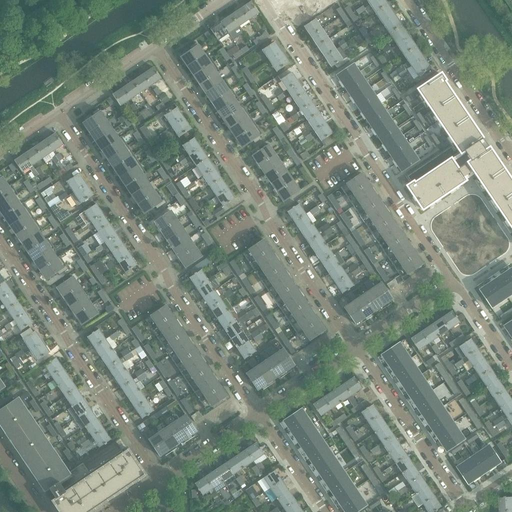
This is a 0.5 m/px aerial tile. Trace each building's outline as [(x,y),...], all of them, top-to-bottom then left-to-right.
[(309,0),(316,11),(332,0),(309,0)] [(384,0),(372,0),(368,3),(375,13),(388,5),(384,0)] [(251,2),(241,9),(249,20),(259,13),(251,2)] [(388,5),(375,13),(382,24),(395,16),(388,5)] [(344,9),(349,16),(353,13),(348,6),(344,9)] [(363,6),(356,11),(358,15),(365,10),(363,6)] [(336,10),(341,17),(344,14),(340,8),(336,10)] [(241,9),(231,16),(238,27),(249,20),(241,9)] [(353,13),(349,16),(354,23),(357,20),(353,13)] [(344,14),(341,17),(345,24),(349,21),(344,14)] [(231,16),(220,23),(228,34),(238,27),(231,16)] [(395,16),(382,24),(389,35),(402,26),(395,16)] [(315,19),(304,27),(310,37),(322,29),(315,19)] [(220,23),(210,29),(218,41),(228,34),(220,23)] [(402,26),(389,35),(397,45),(409,37),(402,26)] [(363,28),(359,30),(363,37),(367,35),(363,28)] [(322,29),(310,37),(317,47),(329,40),(322,29)] [(266,32),(260,37),(262,41),(269,36),(266,32)] [(358,35),(355,38),(359,45),(363,42),(358,35)] [(367,35),(363,37),(368,44),(372,41),(367,35)] [(260,37),(253,42),(256,46),(262,41),(260,37)] [(409,37),(397,45),(404,56),(416,47),(409,37)] [(329,40),(317,47),(324,58),(336,50),(329,40)] [(274,42),(262,50),(269,61),(282,53),(274,42)] [(187,67),(207,53),(204,55),(196,43),(189,47),(191,50),(181,57),(187,66),(186,66),(187,67)] [(389,45),(382,50),(384,53),(391,49),(389,45)] [(246,46),(240,51),(242,55),(249,50),(246,46)] [(416,47),(404,56),(411,66),(423,58),(416,47)] [(336,50),(324,58),(331,68),(342,60),(336,50)] [(240,51),(233,56),(235,60),(242,55),(240,51)] [(194,75),(213,62),(207,53),(187,67),(187,68),(188,67),(194,75)] [(282,53),(269,61),(276,72),(289,64),(282,53)] [(382,56),(378,58),(382,65),(386,63),(382,56)] [(423,58),(411,66),(418,77),(431,69),(423,58)] [(199,85),(219,71),(213,62),(194,75),(199,84),(198,84),(199,85)] [(354,64),(336,76),(342,84),(360,72),(354,64)] [(403,66),(396,71),(398,75),(405,70),(403,66)] [(242,70),(247,77),(250,74),(246,67),(242,70)] [(153,68),(143,74),(151,86),(161,79),(153,68)] [(405,70),(398,75),(401,78),(408,73),(405,70)] [(217,74),(220,72),(219,71),(199,85),(199,86),(200,85),(206,93),(225,80),(225,79),(222,81),(217,74)] [(360,72),(342,84),(347,92),(365,80),(360,72)] [(280,80),(287,91),(298,83),(291,73),(280,80)] [(143,74),(133,81),(141,93),(151,86),(143,74)] [(250,74),(247,77),(251,84),(255,81),(250,74)] [(454,144),(411,173),(431,204),(474,175),(511,231),(511,180),(440,74),(417,90),(454,144)] [(211,103),(232,89),(225,80),(206,93),(211,102),(210,102),(211,103)] [(365,80),(347,92),(353,100),(370,88),(365,80)] [(133,81),(123,88),(130,100),(141,93),(133,81)] [(298,83),(287,91),(294,101),(305,93),(298,83)] [(123,88),(112,95),(120,106),(130,100),(123,88)] [(370,88),(353,100),(358,108),(376,96),(370,88)] [(218,111),(238,98),(232,89),(211,103),(211,104),(212,103),(218,111)] [(164,93),(158,97),(162,103),(163,105),(169,101),(164,93)] [(305,93),(294,101),(300,111),(312,103),(305,93)] [(261,98),(265,105),(269,102),(265,95),(261,98)] [(376,96),(358,108),(363,116),(381,104),(376,96)] [(223,121),(244,107),(243,106),(240,108),(235,101),(238,99),(238,98),(218,111),(223,119),(222,120),(223,121)] [(269,102),(265,105),(270,112),(274,109),(269,102)] [(155,107),(158,111),(165,107),(163,105),(162,103),(155,107)] [(312,103),(300,111),(307,121),(319,114),(312,103)] [(381,104),(363,116),(369,124),(386,112),(381,104)] [(250,116),(244,107),(223,121),(223,122),(224,121),(230,129),(250,116)] [(177,108),(164,116),(160,119),(167,130),(171,127),(184,119),(177,108)] [(83,123),(89,132),(88,132),(89,133),(106,121),(98,109),(91,113),(93,116),(83,123)] [(142,116),(144,120),(151,116),(149,112),(142,116)] [(386,112),(369,124),(374,132),(392,120),(386,112)] [(319,114),(307,121),(314,131),(326,124),(319,114)] [(256,125),(250,116),(230,129),(236,137),(234,138),(235,139),(256,125)] [(184,119),(171,127),(179,138),(191,130),(184,119)] [(392,120),(374,132),(379,140),(397,128),(392,120)] [(106,121),(89,133),(89,134),(90,133),(96,141),(112,130),(106,121)] [(283,123),(280,126),(284,133),(288,130),(283,123)] [(326,124),(314,131),(324,146),(332,141),(329,136),(332,134),(326,124)] [(262,134),(256,125),(235,139),(235,140),(236,139),(242,148),(252,141),(254,144),(261,139),(259,136),(262,134)] [(397,128),(379,140),(385,148),(402,136),(397,128)] [(101,150),(100,150),(101,151),(118,139),(118,138),(112,130),(96,141),(101,150)] [(166,131),(159,135),(161,139),(168,134),(166,131)] [(150,132),(144,136),(148,142),(154,138),(150,132)] [(55,134),(45,140),(53,152),(63,145),(55,134)] [(118,139),(101,151),(101,152),(102,151),(108,159),(127,146),(121,136),(118,138),(118,139)] [(402,136),(385,148),(390,156),(408,144),(402,136)] [(194,138),(182,146),(189,156),(200,149),(194,138)] [(45,140),(35,147),(42,159),(53,152),(45,140)] [(408,144),(390,156),(395,164),(413,152),(408,144)] [(258,166),(275,155),(269,145),(252,156),(258,166)] [(113,168),(112,168),(113,169),(134,155),(127,146),(108,159),(113,168)] [(35,147),(24,154),(32,166),(42,159),(35,147)] [(200,149),(189,156),(196,166),(207,159),(200,149)] [(300,156),(303,160),(309,156),(306,152),(300,156)] [(413,152),(395,164),(401,172),(419,160),(413,152)] [(24,154),(14,161),(22,173),(32,166),(24,154)] [(134,155),(113,169),(113,170),(114,169),(120,177),(140,164),(134,155)] [(264,175),(281,164),(275,155),(258,166),(264,175)] [(207,159),(196,166),(203,177),(214,169),(207,159)] [(162,164),(167,171),(171,169),(166,162),(162,164)] [(70,164),(64,168),(66,172),(73,168),(70,164)] [(126,185),(125,186),(125,187),(143,175),(143,176),(146,174),(140,164),(120,177),(126,185)] [(287,172),(281,164),(264,175),(270,184),(287,172)] [(171,169),(167,171),(171,178),(175,175),(171,169)] [(214,169),(203,177),(210,187),(221,179),(214,169)] [(293,181),(287,172),(270,184),(276,193),(293,181)] [(0,193),(12,185),(11,184),(8,187),(0,175),(0,174),(0,193)] [(79,174),(66,182),(73,193),(86,185),(79,174)] [(353,206),(373,192),(361,174),(340,188),(353,206)] [(143,175),(125,187),(125,188),(127,187),(132,195),(149,184),(143,176),(143,175)] [(50,177),(43,182),(46,186),(52,181),(50,177)] [(221,179),(210,187),(216,197),(228,189),(221,179)] [(299,191),(293,181),(276,193),(283,202),(299,191)] [(43,182),(36,187),(39,190),(46,186),(43,182)] [(176,184),(180,191),(184,189),(180,182),(176,184)] [(132,195),(138,203),(137,204),(137,205),(155,193),(154,192),(149,184),(132,195)] [(12,185),(0,193),(0,205),(18,194),(12,185)] [(86,185),(73,193),(69,196),(77,207),(93,196),(86,185)] [(184,189),(180,191),(185,198),(189,195),(184,189)] [(228,189),(216,197),(223,207),(235,200),(228,189)] [(157,190),(154,192),(155,193),(137,205),(138,206),(139,205),(145,214),(155,207),(157,210),(166,203),(157,190)] [(386,210),(373,192),(353,206),(365,224),(386,210)] [(66,193),(59,198),(61,202),(68,197),(66,193)] [(0,205),(0,210),(4,216),(3,216),(3,217),(24,203),(23,202),(20,204),(15,197),(18,195),(18,194),(0,205)] [(321,194),(318,197),(322,203),(326,201),(321,194)] [(193,198),(187,202),(191,207),(196,203),(193,198)] [(24,203),(3,217),(4,218),(5,217),(10,225),(30,212),(24,203)] [(96,204),(84,212),(91,222),(103,215),(96,204)] [(55,205),(50,208),(57,218),(62,215),(55,205)] [(292,208),(292,209),(287,212),(294,222),(305,215),(298,205),(294,208),(293,207),(292,208)] [(317,207),(310,212),(312,216),(319,211),(317,207)] [(398,228),(386,210),(365,224),(377,242),(398,228)] [(171,211),(154,222),(160,232),(177,220),(171,211)] [(10,225),(16,234),(15,234),(15,235),(36,221),(30,212),(10,225)] [(103,215),(91,222),(98,232),(109,225),(103,215)] [(305,215),(294,222),(301,233),(312,225),(305,215)] [(160,232),(166,241),(183,229),(177,220),(160,232)] [(36,221),(15,235),(16,236),(17,235),(22,243),(42,230),(36,221)] [(340,222),(336,224),(341,231),(344,229),(340,222)] [(328,224),(321,228),(323,232),(330,227),(328,224)] [(109,225),(98,232),(105,243),(116,235),(109,225)] [(312,225),(301,233),(308,243),(319,235),(312,225)] [(65,230),(69,237),(73,234),(69,227),(65,230)] [(330,227),(323,232),(326,236),(333,231),(330,227)] [(389,260),(410,246),(398,228),(377,242),(389,260)] [(166,241),(173,250),(189,239),(183,229),(166,241)] [(39,233),(42,231),(42,230),(22,243),(28,251),(27,252),(27,253),(48,239),(47,238),(44,240),(39,233)] [(73,234),(69,237),(74,244),(78,241),(73,234)] [(116,235),(105,243),(112,253),(123,245),(116,235)] [(319,235),(308,243),(315,253),(326,245),(319,235)] [(345,237),(349,244),(353,242),(349,235),(345,237)] [(48,239),(27,253),(28,254),(29,253),(35,261),(54,248),(48,239)] [(173,250),(179,259),(195,248),(189,239),(173,250)] [(263,240),(242,254),(255,272),(275,258),(263,240)] [(353,242),(349,244),(354,251),(358,249),(353,242)] [(123,245),(112,253),(119,263),(130,255),(123,245)] [(326,245),(315,253),(321,263),(333,256),(326,245)] [(81,246),(78,249),(83,257),(87,255),(81,246)] [(422,264),(410,246),(389,260),(401,278),(422,264)] [(54,248),(35,261),(40,269),(39,270),(39,271),(60,257),(59,256),(56,258),(51,251),(54,249),(54,248)] [(195,248),(179,259),(185,268),(202,257),(195,248)] [(87,255),(83,257),(88,264),(91,261),(87,255)] [(130,255),(119,263),(125,273),(137,266),(130,255)] [(359,258),(363,265),(367,262),(362,255),(359,258)] [(333,256),(321,263),(328,273),(340,266),(333,256)] [(60,257),(39,271),(40,272),(41,271),(47,280),(57,273),(59,276),(68,269),(60,257)] [(207,258),(197,265),(201,270),(211,264),(207,258)] [(275,258),(255,272),(267,290),(288,276),(275,258)] [(367,262),(363,265),(368,271),(371,269),(367,262)] [(355,264),(348,269),(351,273),(358,268),(355,264)] [(94,265),(90,267),(97,278),(101,275),(94,265)] [(340,266),(328,273),(335,284),(346,276),(351,273),(348,269),(344,272),(340,266)] [(228,267),(222,271),(226,276),(231,272),(228,267)] [(358,268),(351,273),(353,277),(360,272),(358,268)] [(511,268),(495,279),(508,298),(511,294),(511,268)] [(194,275),(189,278),(194,285),(196,288),(208,281),(201,270),(196,274),(195,273),(194,274),(194,275)] [(348,289),(358,283),(353,277),(351,273),(346,276),(335,284),(342,294),(347,290),(347,291),(349,290),(348,289)] [(101,275),(97,278),(101,285),(105,282),(101,275)] [(208,281),(196,288),(203,298),(214,291),(215,291),(221,287),(214,276),(208,281)] [(288,276),(267,290),(279,308),(300,294),(288,276)] [(73,277),(56,288),(62,298),(79,286),(73,277)] [(390,290),(398,285),(394,279),(386,285),(390,290)] [(495,279),(479,290),(491,309),(508,298),(495,279)] [(5,282),(0,285),(0,299),(0,300),(12,293),(5,282)] [(392,300),(381,283),(374,288),(371,289),(382,306),(392,300)] [(62,298),(69,307),(85,296),(79,286),(62,298)] [(242,288),(238,291),(243,297),(246,295),(242,288)] [(382,306),(371,289),(368,291),(362,295),(374,312),(382,306)] [(230,290),(223,294),(226,298),(233,293),(230,290)] [(214,291),(203,298),(210,309),(221,301),(226,298),(223,294),(219,297),(215,291),(214,291)] [(12,293),(0,300),(7,311),(19,303),(12,293)] [(279,308),(291,326),(312,312),(300,294),(279,308)] [(374,312),(362,295),(356,300),(353,301),(365,318),(374,312)] [(85,296),(69,307),(75,316),(92,305),(85,296)] [(221,301),(210,309),(217,319),(228,311),(232,308),(226,298),(221,301)] [(365,318),(353,301),(351,303),(344,308),(355,324),(365,318)] [(19,303),(7,311),(14,321),(25,313),(19,303)] [(244,310),(237,315),(239,318),(240,318),(246,314),(251,310),(252,311),(256,308),(253,304),(244,310)] [(98,314),(92,305),(75,316),(81,325),(98,314)] [(111,305),(105,309),(107,313),(108,313),(114,309),(111,305)] [(178,324),(172,315),(165,306),(145,320),(157,338),(178,324)] [(228,311),(217,319),(224,329),(235,321),(239,318),(237,315),(232,308),(228,311)] [(256,308),(252,311),(256,317),(260,315),(256,308)] [(456,318),(457,317),(456,316),(455,316),(452,311),(441,318),(449,330),(459,323),(456,318)] [(291,326),(304,344),(324,330),(312,312),(291,326)] [(25,313),(14,321),(21,331),(32,323),(25,313)] [(235,321),(224,329),(230,339),(242,331),(246,329),(247,328),(240,318),(239,318),(235,321)] [(441,318),(431,325),(439,337),(449,330),(441,318)] [(117,322),(122,329),(126,326),(121,319),(117,322)] [(511,320),(503,326),(509,335),(511,332),(511,320)] [(190,342),(184,333),(178,324),(157,338),(169,356),(190,342)] [(258,330),(260,333),(268,328),(266,324),(258,330)] [(431,325),(421,332),(429,343),(439,337),(431,325)] [(130,333),(126,326),(122,329),(126,336),(130,333)] [(242,331),(230,339),(237,349),(249,342),(253,339),(250,335),(246,329),(242,331)] [(92,334),(87,337),(94,348),(105,340),(98,330),(94,333),(93,332),(92,333),(92,334)] [(257,330),(250,335),(253,339),(260,334),(257,330)] [(35,331),(23,340),(30,350),(42,342),(35,331)] [(117,332),(110,337),(112,341),(119,336),(117,332)] [(414,344),(413,344),(414,346),(415,345),(418,350),(429,343),(421,332),(411,339),(414,344)] [(260,334),(253,339),(255,342),(263,338),(260,334)] [(462,335),(455,339),(458,343),(465,338),(462,335)] [(455,339),(449,344),(451,348),(458,343),(455,339)] [(463,343),(464,344),(459,347),(466,357),(477,349),(470,339),(465,343),(465,342),(463,343)] [(105,340),(94,348),(101,358),(112,350),(105,340)] [(135,340),(131,342),(136,349),(139,347),(135,340)] [(42,342),(30,350),(37,361),(50,353),(42,342)] [(202,360),(196,351),(190,342),(169,356),(181,374),(202,360)] [(251,356),(251,355),(256,352),(249,342),(237,349),(244,360),(249,356),(250,357),(251,356)] [(399,343),(380,355),(391,372),(410,359),(399,343)] [(435,345),(431,348),(436,355),(440,352),(435,345)] [(271,346),(268,348),(285,372),(294,366),(283,349),(276,354),(271,346)] [(271,357),(264,361),(276,378),(285,372),(268,348),(266,350),(271,357)] [(128,349),(121,354),(123,357),(130,353),(128,349)] [(477,349),(466,357),(472,367),(484,360),(477,349)] [(22,350),(15,355),(17,359),(24,354),(22,350)] [(112,350),(101,358),(108,368),(119,360),(112,350)] [(130,353),(123,357),(126,361),(133,356),(130,353)] [(444,356),(440,359),(443,363),(448,369),(451,367),(447,360),(444,356)] [(49,363),(44,366),(51,376),(63,369),(56,358),(51,362),(50,361),(49,362),(49,363)] [(253,358),(251,360),(267,384),(276,378),(264,361),(258,366),(253,358)] [(433,358),(426,362),(429,366),(435,362),(433,358)] [(410,359),(391,372),(402,388),(421,375),(410,359)] [(16,360),(12,363),(16,369),(20,367),(16,360)] [(119,360),(108,368),(114,378),(126,370),(119,360)] [(149,360),(145,363),(149,369),(153,367),(149,360)] [(214,378),(208,369),(202,360),(181,374),(194,392),(214,378)] [(248,362),(253,369),(246,374),(257,391),(267,384),(251,360),(248,362)] [(461,360),(454,365),(457,369),(464,364),(461,360)] [(484,360),(472,367),(479,378),(491,370),(484,360)] [(451,367),(448,369),(452,376),(456,374),(451,367)] [(63,369),(51,376),(58,386),(69,379),(63,369)] [(142,369),(135,374),(137,378),(144,373),(142,369)] [(126,370),(114,378),(121,388),(133,381),(126,370)] [(491,370),(479,378),(486,388),(498,380),(491,370)] [(144,373),(137,378),(140,382),(147,377),(144,373)] [(421,375),(402,388),(409,398),(413,404),(432,391),(421,375)] [(354,377),(343,384),(351,396),(361,389),(358,384),(359,383),(358,382),(357,382),(354,377)] [(473,377),(466,381),(468,385),(475,381),(473,377)] [(227,396),(220,387),(214,378),(194,392),(206,410),(227,396)] [(69,379),(58,386),(65,397),(76,389),(69,379)] [(457,383),(461,390),(465,387),(460,380),(457,383)] [(498,380),(486,388),(493,398),(504,390),(498,380)] [(26,383),(31,390),(34,388),(30,381),(26,383)] [(133,381),(121,388),(128,398),(140,391),(133,381)] [(158,383),(163,390),(167,388),(162,381),(158,383)] [(343,384),(333,391),(341,402),(351,396),(343,384)] [(465,387),(461,390),(466,397),(470,394),(465,387)] [(39,395),(34,388),(31,390),(35,397),(39,395)] [(167,388),(163,390),(168,397),(172,394),(167,388)] [(76,389),(65,397),(72,407),(83,399),(76,389)] [(504,390),(493,398),(500,408),(511,400),(504,390)] [(140,391),(128,398),(135,409),(146,401),(140,391)] [(333,391),(323,398),(331,409),(341,402),(333,391)] [(432,391),(413,404),(424,420),(442,407),(432,391)] [(0,410),(0,424),(14,446),(24,460),(31,471),(41,485),(54,505),(59,511),(89,511),(100,505),(100,506),(106,502),(106,501),(107,500),(108,501),(114,496),(124,489),(125,489),(131,485),(131,484),(132,483),(133,484),(139,480),(138,479),(144,475),(139,466),(134,459),(133,459),(126,448),(121,451),(89,473),(83,464),(83,463),(79,466),(28,392),(15,400),(15,401),(0,410)] [(316,410),(315,410),(317,412),(317,411),(320,416),(331,409),(323,398),(313,405),(316,410)] [(83,399),(72,407),(79,417),(90,409),(83,399)] [(511,401),(511,400),(500,408),(507,418),(511,414),(511,401)] [(146,401),(135,409),(142,419),(147,416),(149,415),(148,414),(153,411),(146,401)] [(364,401),(357,405),(360,409),(367,404),(364,401)] [(474,401),(470,403),(475,410),(479,408),(474,401)] [(40,404),(44,411),(48,408),(44,402),(40,404)] [(357,405),(351,410),(353,414),(360,409),(357,405)] [(366,409),(361,413),(368,423),(379,415),(372,405),(367,408),(365,409),(366,409)] [(442,407),(424,420),(434,436),(453,423),(442,407)] [(48,408),(44,411),(49,417),(52,415),(48,408)] [(483,414),(479,408),(475,410),(479,417),(483,414)] [(90,409),(79,417),(85,427),(97,419),(90,409)] [(301,409),(283,421),(283,422),(291,435),(294,438),(312,425),(301,409)] [(202,417),(199,411),(191,417),(195,422),(202,417)] [(344,414),(337,419),(340,423),(347,418),(344,414)] [(185,415),(176,421),(187,438),(196,432),(185,415)] [(379,415),(368,423),(375,433),(386,425),(379,415)] [(500,417),(493,422),(495,426),(502,421),(500,417)] [(97,419),(85,427),(92,437),(104,430),(97,419)] [(337,419),(330,423),(333,427),(340,423),(337,419)] [(176,421),(167,427),(178,444),(187,438),(176,421)] [(484,424),(489,430),(492,428),(488,421),(484,424)] [(502,421),(495,426),(498,430),(505,425),(502,421)] [(53,425),(58,431),(62,428),(57,422),(53,425)] [(453,423),(434,436),(445,452),(464,439),(453,423)] [(312,425),(294,438),(304,454),(323,441),(312,425)] [(386,425),(375,433),(382,443),(393,436),(386,425)] [(349,426),(345,428),(350,435),(354,432),(349,426)] [(167,427),(157,434),(169,450),(178,444),(167,427)] [(62,428),(58,431),(62,437),(66,435),(62,428)] [(492,428),(489,430),(493,437),(497,435),(492,428)] [(106,444),(106,443),(110,440),(104,430),(92,437),(99,448),(104,444),(104,445),(106,444)] [(358,439),(354,432),(350,435),(355,442),(358,439)] [(157,434),(148,440),(159,456),(169,450),(157,434)] [(393,436),(382,443),(388,453),(400,446),(393,436)] [(82,449),(90,444),(88,440),(80,446),(82,449)] [(323,441),(304,454),(315,470),(334,457),(323,441)] [(71,442),(67,444),(72,451),(75,448),(71,442)] [(496,445),(501,452),(505,449),(500,442),(496,445)] [(246,450),(253,461),(264,454),(260,450),(261,449),(260,447),(259,448),(256,443),(246,450)] [(489,445),(480,451),(492,468),(500,463),(489,445)] [(359,449),(364,455),(368,453),(363,446),(359,449)] [(377,446),(370,451),(373,455),(380,450),(377,446)] [(400,446),(388,453),(395,464),(407,456),(400,446)] [(505,449),(501,452),(505,459),(509,456),(505,449)] [(246,450),(235,457),(243,468),(253,461),(246,450)] [(480,451),(472,456),(484,474),(492,468),(480,451)] [(372,460),(368,453),(364,455),(368,462),(372,460)] [(407,456),(395,464),(402,474),(413,466),(407,456)] [(472,456),(464,462),(476,479),(484,474),(472,456)] [(235,457),(225,464),(233,475),(243,468),(235,457)] [(334,457),(315,470),(326,486),(345,473),(334,457)] [(464,462),(456,467),(468,485),(476,479),(464,462)] [(256,466),(261,473),(265,470),(260,463),(256,466)] [(225,464),(215,470),(223,482),(233,475),(225,464)] [(256,466),(252,468),(257,475),(261,473),(256,466)] [(373,469),(377,476),(381,473),(377,466),(373,469)] [(413,466),(402,474),(409,484),(420,476),(413,466)] [(215,470),(205,477),(212,489),(223,482),(215,470)] [(269,473),(267,475),(268,475),(263,479),(270,489),(281,481),(274,471),(269,474),(269,473)] [(345,473),(326,486),(337,501),(355,489),(345,473)] [(386,480),(381,473),(377,476),(382,483),(386,480)] [(420,476),(409,484),(416,494),(427,487),(420,476)] [(198,489),(197,489),(198,491),(199,491),(202,496),(212,489),(205,477),(195,484),(198,489)] [(236,479),(241,486),(244,484),(240,477),(236,479)] [(281,481),(270,489),(277,499),(288,491),(281,481)] [(402,483),(395,488),(398,492),(405,487),(402,483)] [(234,487),(229,491),(232,495),(237,492),(234,487)] [(405,487),(398,492),(400,495),(407,490),(405,487)] [(427,487),(416,494),(423,504),(434,497),(427,487)] [(355,489),(337,501),(343,511),(356,511),(366,505),(355,489)] [(288,491),(277,499),(284,509),(295,501),(288,491)] [(247,494),(252,501),(256,498),(251,492),(247,494)] [(215,493),(212,495),(216,502),(220,500),(215,493)] [(434,497),(423,504),(427,511),(433,511),(434,511),(435,511),(436,511),(436,510),(441,507),(434,497)] [(505,498),(499,498),(500,511),(511,511),(511,497),(507,498),(507,497),(505,497),(505,498)] [(260,505),(256,498),(252,501),(256,508),(260,505)] [(295,501),(284,509),(285,511),(301,511),(302,511),(295,501)]
